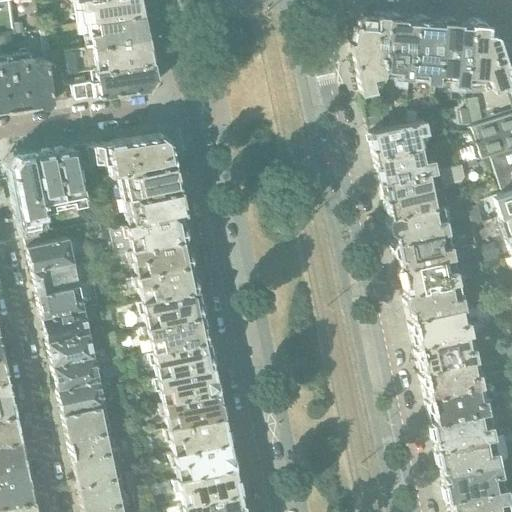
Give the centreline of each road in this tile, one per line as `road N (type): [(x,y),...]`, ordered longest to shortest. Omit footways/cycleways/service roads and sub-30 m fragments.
road 1 (residential): [(414,511),(305,0)]
road 2 (residential): [(190,104),(276,511)]
road 3 (residential): [(0,257),(53,511)]
road 4 (residential): [(190,104),(0,132)]
